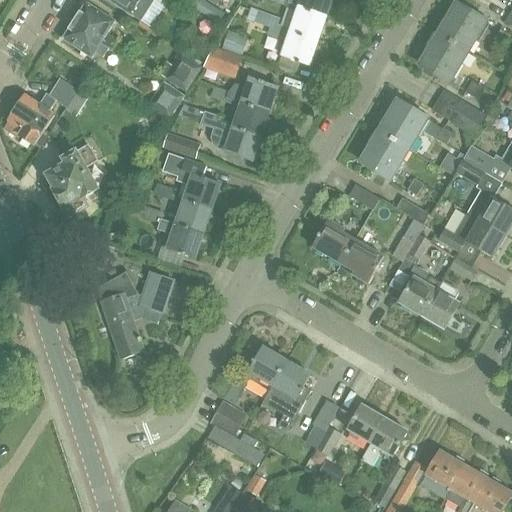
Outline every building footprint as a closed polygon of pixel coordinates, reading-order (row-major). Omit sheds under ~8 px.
[(131,15),(141,22),(155,0),(107,0),(131,15)] [(192,0),(189,6),(218,25),(226,14),(202,0),(192,0)] [(204,0),(206,1),(217,8),(221,0),(204,0)] [(299,7),(327,17),(333,0),(301,0),(300,7),(299,7)] [(75,21),(115,48),(119,41),(109,34),(117,22),(87,3),(75,21)] [(439,35),(469,53),(487,22),(457,4),(439,35)] [(298,12),(291,32),(319,42),(327,17),(299,7),(298,12)] [(11,15),(0,28),(0,47),(3,50),(24,26),(11,15)] [(264,16),(260,26),(275,31),(279,22),(264,16)] [(63,40),(92,59),(96,54),(103,59),(110,49),(113,51),(115,48),(75,21),(63,40)] [(495,41),(504,47),(510,36),(501,30),(495,41)] [(288,40),(282,57),(310,67),(319,42),(291,32),(288,40)] [(228,34),(222,51),(241,58),(247,41),(228,34)] [(420,66),(450,84),(469,53),(439,35),(420,66)] [(205,69),(236,79),(244,59),(213,49),(205,69)] [(165,81),(187,95),(204,68),(181,55),(165,81)] [(21,137),(35,146),(50,124),(56,127),(66,111),(78,90),(61,79),(50,96),(47,94),(40,105),(27,96),(4,130),(19,140),(21,137)] [(227,99),(270,113),(278,88),(251,79),(247,89),(236,85),(230,93),(227,99)] [(148,106),(170,121),(187,95),(165,81),(148,106)] [(466,92),(476,98),(482,87),(472,81),(466,92)] [(215,88),(212,98),(226,103),(227,99),(229,93),(215,88)] [(90,98),(78,90),(66,111),(78,118),(90,98)] [(455,110),(483,126),(485,122),(488,117),(461,100),(455,110)] [(399,101),(380,132),(410,150),(422,130),(435,138),(441,127),(428,119),(399,101)] [(240,108),(233,128),(261,138),(270,113),(242,104),(240,108)] [(449,121),(477,137),(483,126),(455,110),(449,121)] [(203,123),(202,126),(214,131),(213,135),(212,139),(213,143),(216,146),(219,149),(223,152),(225,152),(225,153),(253,163),(261,138),(233,128),(219,123),(221,117),(207,112),(207,113),(203,123)] [(454,134),(444,129),(438,140),(447,145),(454,134)] [(361,163),(391,181),(410,150),(380,132),(361,163)] [(163,148),(197,159),(202,147),(167,135),(163,148)] [(463,160),(486,173),(488,174),(494,164),(510,173),(511,169),(511,141),(502,160),(496,156),(493,160),(471,147),(463,160)] [(66,207),(72,218),(91,208),(86,197),(99,190),(87,169),(99,162),(90,145),(77,151),(77,152),(64,159),(67,165),(48,175),(56,190),(55,190),(65,208),(66,207)] [(185,200),(213,210),(221,185),(204,179),(208,168),(169,154),(163,172),(178,178),(177,182),(190,186),(185,200)] [(466,179),(478,186),(486,173),(463,160),(456,173),(466,179)] [(408,190),(418,196),(424,185),(415,179),(408,190)] [(158,185),(154,195),(168,200),(172,189),(158,184),(158,185)] [(349,196),(373,211),(380,199),(356,185),(349,196)] [(469,212),(508,235),(511,227),(511,209),(482,191),(469,212)] [(404,215),(414,220),(424,225),(430,215),(403,199),(396,210),(404,215)] [(183,205),(176,224),(204,234),(213,210),(185,200),(183,205)] [(149,209),(146,219),(160,224),(161,220),(164,214),(149,209)] [(465,242),(494,259),(508,235),(469,212),(455,235),(448,231),(441,243),(459,254),(465,242)] [(160,224),(158,229),(173,234),(168,250),(196,259),(204,234),(176,224),(176,225),(161,220),(160,224)] [(403,239),(415,245),(420,236),(425,226),(424,225),(414,220),(411,224),(403,239)] [(342,264),(356,241),(344,234),(346,231),(328,221),(313,247),(342,264)] [(400,303),(424,316),(442,284),(428,275),(428,274),(417,267),(431,242),(420,236),(404,264),(400,271),(408,276),(414,280),(400,303)] [(353,275),(369,285),(385,258),(356,241),(342,264),(355,272),(353,275)] [(114,252),(100,246),(89,263),(102,271),(114,252)] [(450,269),(473,282),(479,271),(473,268),(456,258),(450,269)] [(495,277),(501,268),(487,259),(481,267),(495,277)] [(97,289),(122,360),(145,351),(134,318),(148,313),(149,311),(164,316),(176,281),(150,272),(142,296),(139,295),(125,274),(97,289)] [(424,316),(445,329),(460,305),(452,300),(457,292),(442,284),(424,316)] [(273,386),(288,362),(264,348),(262,351),(255,346),(224,400),(234,406),(249,380),(270,392),(273,386)] [(273,386),(270,392),(264,402),(285,415),(278,426),(288,432),(312,392),(304,387),(311,375),(288,362),(273,386)] [(316,449),(329,427),(339,408),(327,400),(313,425),(315,426),(305,443),(316,449)] [(224,402),(210,424),(235,438),(247,416),(224,402)] [(349,430),(371,443),(385,419),(363,406),(349,430)] [(371,443),(361,461),(373,467),(381,454),(390,459),(392,455),(394,456),(408,432),(385,419),(371,443)] [(316,450),(329,457),(342,434),(329,427),(316,449),(316,450)] [(431,470),(422,486),(447,500),(467,467),(441,452),(431,470)] [(372,507),(380,511),(382,511),(385,508),(386,508),(406,472),(395,466),(374,502),(372,507)] [(470,511),(475,503),(477,504),(490,481),(467,467),(447,500),(461,508),(458,511),(470,511)] [(248,490),(256,496),(265,482),(257,477),(248,490)] [(404,481),(386,511),(402,511),(417,488),(404,481)] [(503,511),(511,497),(511,493),(490,481),(477,504),(475,503),(470,511),(503,511)] [(214,511),(232,511),(244,495),(231,487),(214,511)] [(192,511),(193,511),(175,500),(168,511),(192,511)]
